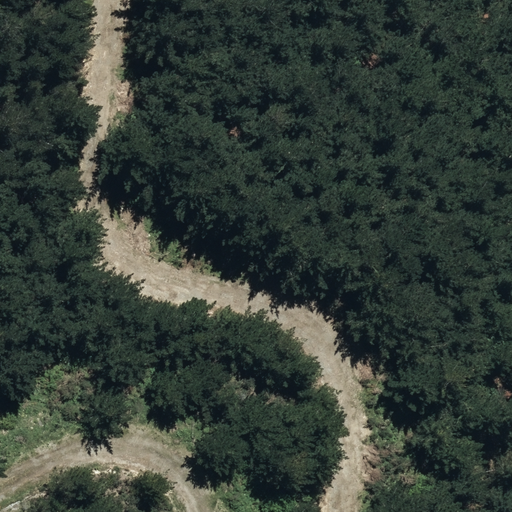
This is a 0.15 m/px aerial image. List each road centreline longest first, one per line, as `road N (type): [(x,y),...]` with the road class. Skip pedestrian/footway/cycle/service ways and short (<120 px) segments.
road 1 (track): [(344,511),(344,415),(316,342),(250,305),(148,278),(106,238),(95,161),(105,0)]
road 2 (track): [(0,487),(94,454),(137,455),(177,486),(189,511)]
